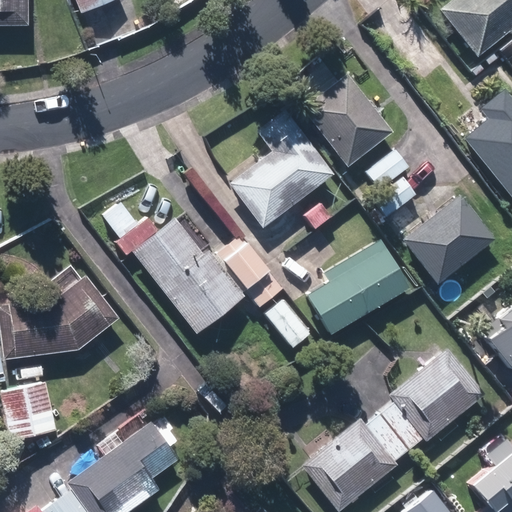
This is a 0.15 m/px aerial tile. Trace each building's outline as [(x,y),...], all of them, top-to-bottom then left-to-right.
[(0,0),(0,27),(25,27),(24,0),(0,0)] [(71,0),(76,13),(108,0),(71,0)] [(476,56),(511,25),(511,0),(449,0),(438,9),(476,56)] [(296,106),(341,163),(388,127),(343,69),(296,106)] [(511,95),(506,87),(481,106),(489,116),(466,134),(511,192),(511,95)] [(450,104),(460,116),(474,104),(464,92),(450,104)] [(224,180),(256,224),(328,171),(280,106),(250,128),(267,149),(224,180)] [(360,168),(374,187),(404,163),(390,145),(360,168)] [(367,196),(381,214),(411,193),(397,174),(367,196)] [(396,237),(431,280),(488,235),(454,191),(396,237)] [(125,248),(190,329),(242,289),(254,304),(277,286),(234,232),(207,254),(201,247),(196,251),(167,214),(125,248)] [(303,292),(325,331),(403,286),(375,238),(319,271),(324,280),(303,292)] [(51,297),(2,303),(8,351),(71,343),(107,315),(78,277),(51,297)] [(258,311),(286,344),(306,327),(278,294),(258,311)] [(511,363),(511,299),(481,322),(511,363)] [(277,359),(255,329),(231,347),(253,377),(277,359)] [(442,343),(384,391),(389,398),(422,438),(480,390),(442,343)] [(0,387),(0,413),(5,437),(50,427),(40,379),(0,387)] [(352,416),(296,462),(334,509),(374,476),(384,468),(390,464),(352,416)] [(147,422),(65,480),(87,511),(114,511),(151,486),(143,475),(172,455),(163,444),(148,423),(147,422)] [(31,440),(35,447),(47,440),(42,433),(31,440)] [(511,511),(511,448),(471,482),(486,501),(473,511),(511,511)] [(407,511),(445,511),(431,493),(407,511)] [(39,511),(31,501),(15,511),(39,511)]
